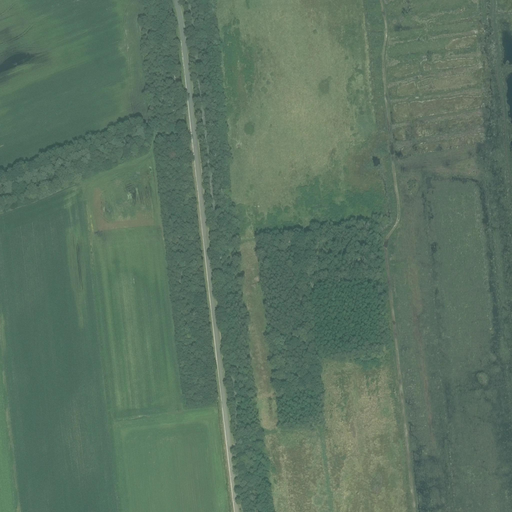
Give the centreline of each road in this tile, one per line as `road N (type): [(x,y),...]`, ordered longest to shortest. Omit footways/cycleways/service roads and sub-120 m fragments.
road 1 (track): [(415,511),(386,250),(400,208),(382,0)]
road 2 (tertiary): [(236,511),(175,0)]
